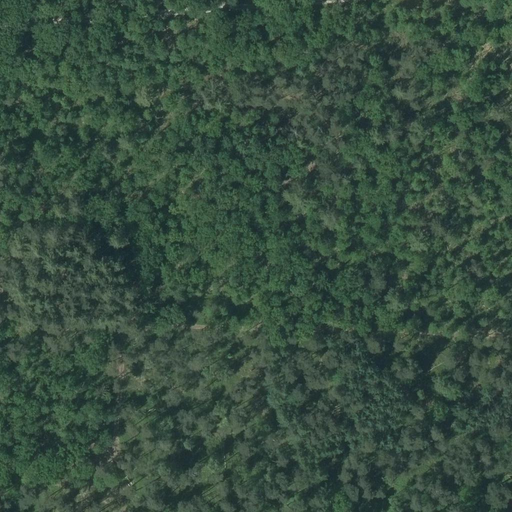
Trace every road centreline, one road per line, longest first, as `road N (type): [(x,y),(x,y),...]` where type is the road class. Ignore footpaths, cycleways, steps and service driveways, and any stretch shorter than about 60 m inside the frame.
road 1 (track): [(511,334),(117,326),(116,424),(105,453),(92,462)]
road 2 (track): [(0,27),(343,0)]
